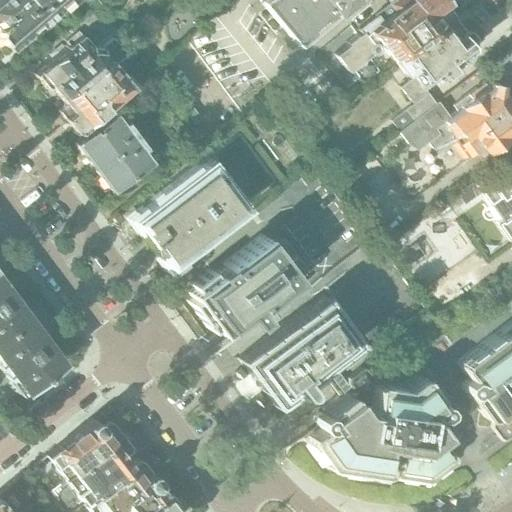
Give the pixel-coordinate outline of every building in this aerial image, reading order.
[(0,0),(0,42),(4,47),(20,32),(27,39),(39,28),(34,23),(41,17),(60,0),(0,0)] [(259,0),(295,44),(332,14),(331,12),(332,11),(336,15),(353,0),(359,0),(360,1),(361,0),(259,0)] [(393,60),(451,16),(452,16),(440,0),(389,0),(386,3),(386,4),(370,16),(371,16),(355,28),(359,33),(346,43),(347,45),(334,55),(347,72),(350,70),(359,84),(360,85),(377,71),(367,57),(370,54),(371,55),(374,54),(376,53),(378,50),(378,48),(378,47),(390,62),(393,60)] [(47,84),(57,96),(118,47),(110,37),(99,46),(89,45),(90,32),(104,32),(105,17),(100,18),(93,10),(74,23),(63,32),(66,36),(62,40),(65,44),(31,73),(43,87),(47,84)] [(451,16),(393,60),(404,74),(411,70),(414,75),(398,88),(409,103),(424,92),(422,89),(439,76),(445,83),(455,75),(452,71),(461,65),(456,58),(474,45),(475,38),(470,31),(462,31),(451,16)] [(190,48),(212,32),(204,21),(183,39),(190,48)] [(190,48),(198,59),(220,43),(212,32),(190,48)] [(198,59),(206,69),(227,54),(220,43),(198,59)] [(118,47),(57,96),(63,104),(55,111),(72,130),(127,85),(111,66),(124,54),(118,47)] [(206,69),(214,80),(235,64),(227,54),(206,69)] [(149,67),(154,63),(147,55),(137,64),(140,67),(144,71),(149,67)] [(163,71),(157,62),(155,63),(154,63),(149,67),(156,76),(163,71)] [(222,91),(243,76),(235,64),(214,80),(222,91)] [(171,80),(163,71),(156,76),(164,86),(171,80)] [(222,91),(229,102),(251,86),(243,76),(222,91)] [(178,90),(171,80),(164,86),(171,95),(178,90)] [(511,103),(510,100),(506,103),(496,89),(496,84),(488,83),(487,88),(479,94),(475,89),(452,106),(456,111),(450,116),(437,100),(433,103),(426,94),(404,111),(406,113),(394,124),(399,130),(397,131),(407,145),(412,145),(415,150),(426,142),(432,149),(449,136),(465,157),(473,152),(474,154),(498,136),(499,138),(508,141),(511,137),(511,103)] [(251,86),(229,102),(239,114),(259,97),(251,86)] [(185,99),(178,90),(171,95),(178,105),(185,99)] [(183,111),(190,105),(185,99),(178,105),(183,111)] [(188,117),(195,112),(190,105),(183,111),(188,117)] [(198,120),(198,115),(195,112),(188,117),(193,124),(193,123),(198,120)] [(107,189),(147,158),(121,123),(119,124),(110,113),(72,143),(107,189)] [(166,268),(245,207),(208,157),(128,218),(166,268)] [(511,164),(486,183),(481,175),(455,193),(457,196),(447,203),(451,209),(460,203),(462,204),(479,192),(499,220),(495,223),(511,246),(511,245),(511,164)] [(364,181),(356,170),(345,179),(353,189),(364,181)] [(290,286),(288,282),(292,278),(288,271),(292,267),(270,239),(266,241),(261,235),(219,266),(211,272),(211,273),(210,273),(206,269),(187,283),(191,287),(186,291),(192,298),(187,301),(208,330),(212,327),(217,334),(223,342),(244,326),(267,310),(264,306),(280,294),(288,287),(290,286)] [(511,299),(511,279),(509,275),(490,289),(503,306),(511,299)] [(0,331),(23,314),(10,296),(11,295),(5,286),(4,287),(0,282),(0,331)] [(304,383),(355,345),(359,349),(364,355),(370,351),(367,346),(362,349),(359,345),(321,296),(305,308),(236,359),(272,407),(289,394),(288,393),(290,392),(292,394),(295,395),(299,394),(301,393),(303,390),(303,386),(302,383),(303,382),(304,383)] [(23,314),(0,331),(0,365),(19,391),(59,361),(45,342),(46,341),(40,333),(38,334),(23,314)] [(511,320),(457,360),(457,366),(465,377),(459,381),(458,386),(462,391),(466,392),(465,396),(477,412),(475,424),(476,426),(486,427),(487,426),(497,440),(503,441),(511,433),(511,320)] [(436,416),(442,412),(443,407),(439,403),(434,401),(435,397),(420,377),(415,376),(400,387),(374,382),(363,368),(359,367),(345,377),(344,384),(350,392),(346,395),(342,394),(322,408),(321,412),(316,412),(312,415),(311,420),(315,427),(308,432),(304,435),(303,440),(323,467),(356,472),(356,475),(359,479),(388,483),(392,480),(392,477),(425,482),(452,462),(453,457),(444,445),(450,446),(452,444),(453,435),(452,432),(444,431),(444,428),(436,416)] [(44,456),(63,479),(120,435),(110,423),(105,422),(98,428),(91,419),(44,456)] [(62,511),(70,511),(81,503),(128,466),(122,458),(129,452),(130,448),(120,435),(63,479),(47,492),(62,511)] [(133,511),(159,491),(155,485),(155,480),(140,461),(135,461),(128,466),(81,503),(88,511),(133,511)] [(13,481),(0,490),(0,499),(9,511),(22,511),(36,501),(30,493),(25,496),(13,481)] [(161,494),(159,491),(133,511),(176,511),(172,506),(171,506),(170,505),(171,500),(167,494),(161,494)]
